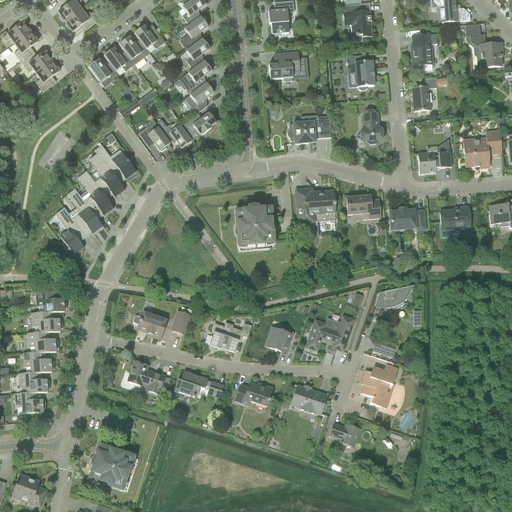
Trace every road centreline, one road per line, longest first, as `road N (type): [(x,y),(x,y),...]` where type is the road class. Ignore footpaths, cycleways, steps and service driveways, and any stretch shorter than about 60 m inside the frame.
road 1 (residential): [(346,379),(220,367),(88,337)]
road 2 (tertiary): [(88,337),(98,295),(159,191),(245,164)]
road 3 (residential): [(0,23),(27,1),(74,53),(147,0)]
road 4 (residential): [(404,184),(388,0)]
road 5 (tertiary): [(245,164),(232,0)]
road 6 (residential): [(404,184),(306,162),(245,164)]
